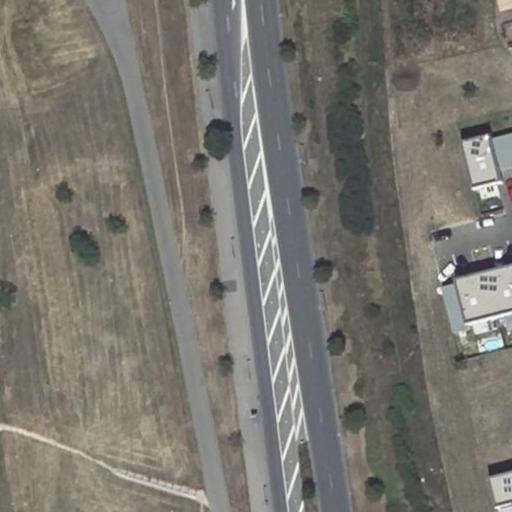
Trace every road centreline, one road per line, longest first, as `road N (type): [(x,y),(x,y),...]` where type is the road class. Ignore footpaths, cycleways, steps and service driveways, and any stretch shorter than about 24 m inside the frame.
road 1 (primary): [(255,0),(304,312)]
road 2 (primary): [(337,511),(304,312)]
